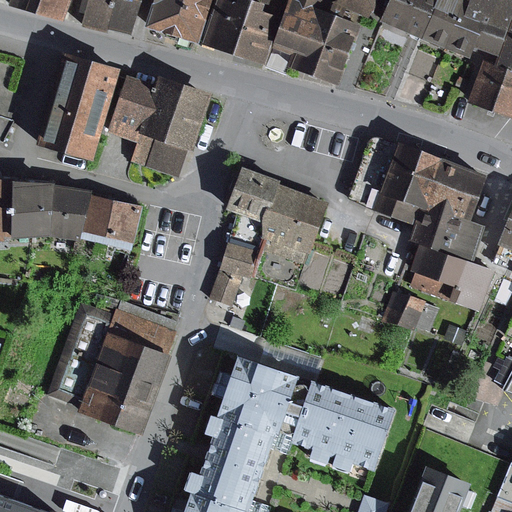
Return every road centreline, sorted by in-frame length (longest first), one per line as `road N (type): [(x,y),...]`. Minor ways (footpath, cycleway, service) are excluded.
road 1 (residential): [(212,207),(23,156),(56,35)]
road 2 (residential): [(212,207),(194,327),(129,511)]
road 3 (tertiary): [(504,156),(253,85)]
road 4 (tertiary): [(253,85),(56,35)]
road 5 (residential): [(253,85),(212,207)]
